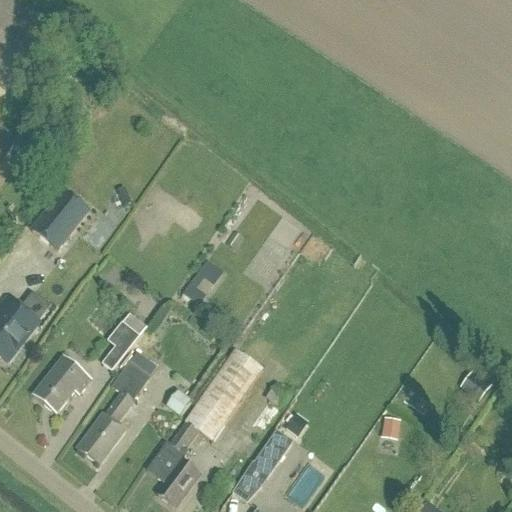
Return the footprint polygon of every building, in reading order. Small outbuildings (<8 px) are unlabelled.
[(88,218),(63,198),(32,237),(57,257),(88,218)] [(207,266),(182,299),(199,312),(219,285),(217,284),(221,277),(207,266)] [(0,313),(0,363),(6,368),(38,329),(7,305),(0,313)] [(112,378),(139,343),(146,334),(129,320),(122,329),(107,347),(115,353),(103,370),(112,378)] [(185,428),(198,438),(212,449),(261,376),(234,356),(185,428)] [(117,429),(158,373),(137,358),(111,393),(121,400),(105,421),(102,418),(76,453),(94,466),(107,449),(113,454),(126,435),(117,429)] [(79,401),(92,386),(64,363),(33,401),(56,420),(75,397),(79,401)] [(484,409),(499,389),(481,375),(467,392),(475,398),(473,401),(484,409)] [(277,389),(267,405),(280,414),(291,397),(277,389)] [(163,413),(181,420),(188,403),(171,395),(163,413)] [(307,429),(296,421),(285,437),(296,445),(307,429)] [(400,427),(385,424),(381,443),(397,446),(400,427)] [(185,456),(198,438),(185,428),(168,451),(166,450),(146,477),(165,491),(157,502),(170,511),(172,511),(182,500),(185,502),(200,481),(181,468),(188,458),(185,456)] [(292,448),(276,438),(255,469),(253,468),(244,482),(260,493),(292,448)]
